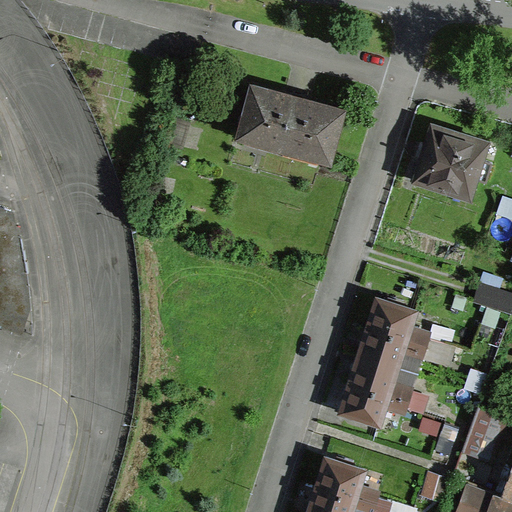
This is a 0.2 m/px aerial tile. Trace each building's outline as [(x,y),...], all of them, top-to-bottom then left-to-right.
[(343,108),(253,83),(240,132),(330,156),(343,108)] [(488,141),(434,124),(416,178),(470,195),(476,177),(482,158),(488,141)] [(482,158),(476,177),(487,181),(494,162),(482,158)] [(34,266),(23,215),(0,207),(0,324),(13,329),(34,266)] [(355,377),(352,376),(342,408),(382,420),(387,403),(394,379),(404,347),(412,323),(417,307),(379,295),(369,325),(371,325),(355,377)] [(412,323),(404,347),(424,354),(432,329),(412,323)] [(414,385),(394,379),(387,403),(406,409),(414,385)] [(511,496),(511,416),(479,404),(465,441),(476,445),(478,440),(511,453),(511,467),(502,493),(511,496)] [(468,481),(502,493),(511,467),(511,453),(478,440),(476,445),(465,441),(453,475),(468,481)] [(311,511),(351,511),(353,508),(361,484),(366,468),(327,455),(317,485),(320,486),(311,511)] [(511,511),(511,496),(502,493),(468,481),(456,511),(511,511)] [(361,484),(353,508),(364,511),(373,511),(381,490),(361,484)]
